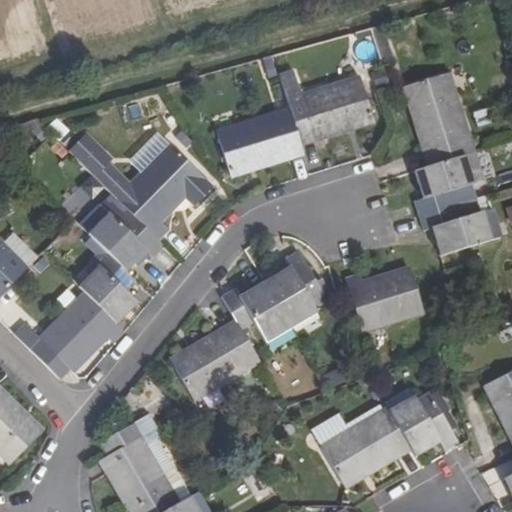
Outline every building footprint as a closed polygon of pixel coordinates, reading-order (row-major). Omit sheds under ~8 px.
[(405,88),(431,167),(463,157),(472,154),(445,75),(405,88)] [(358,80),(286,102),(289,113),(299,142),(371,120),(358,80)] [(405,88),(400,89),(426,170),(431,167),(405,88)] [(299,142),(289,113),(216,136),(228,176),(302,153),(300,147),(299,142)] [(371,120),(299,142),(300,147),(372,125),(371,120)] [(212,192),(169,149),(129,189),(108,167),(111,163),(84,138),(67,155),(109,196),(115,202),(135,222),(144,231),(149,235),(157,243),(167,233),(159,225),(155,221),(179,197),(183,201),(193,211),(212,192)] [(302,153),(228,176),(229,181),(304,158),(302,153)] [(426,170),(413,174),(421,201),(414,204),(418,219),(455,206),(449,192),(472,184),(463,157),(431,167),(426,170)] [(77,227),(87,237),(91,240),(107,257),(125,275),(145,254),(151,259),(162,249),(157,243),(149,235),(144,231),(135,222),(115,202),(109,196),(97,208),(77,227)] [(179,197),(155,221),(159,225),(183,201),(179,197)] [(455,206),(418,219),(422,233),(430,231),(440,258),(469,249),(490,242),(481,214),(460,220),(455,206)] [(92,262),(97,267),(107,257),(91,240),(85,246),(97,257),(92,262)] [(0,297),(26,270),(0,244),(0,297)] [(288,272),(264,287),(291,332),(315,318),(312,312),(325,304),(296,255),(283,263),(288,272)] [(98,270),(78,291),(83,296),(115,327),(135,308),(123,293),(133,283),(125,275),(107,257),(97,267),(96,268),(98,270)] [(407,269),(360,283),(363,289),(408,275),(407,269)] [(344,283),(348,293),(361,333),(422,315),(408,275),(363,289),(360,283),(359,278),(344,283)] [(233,294),(220,301),(236,329),(239,333),(240,335),(254,329),(265,347),(291,332),(264,287),(238,301),(233,294)] [(115,327),(83,296),(38,342),(67,371),(101,338),(104,341),(110,347),(124,336),(115,327)] [(240,335),(239,333),(173,373),(194,408),(260,369),(240,335)] [(511,371),(489,383),(511,431),(511,371)] [(410,397),(386,413),(406,446),(409,451),(413,458),(438,443),(443,452),(456,444),(427,395),(414,403),(410,397)] [(37,440),(0,400),(0,460),(8,469),(37,440)] [(386,413),(384,410),(319,450),(340,485),(406,446),(386,413)] [(158,442),(146,420),(131,429),(100,446),(106,459),(104,461),(131,511),(167,511),(176,507),(143,450),(154,444),(158,442)] [(187,501),(154,444),(143,450),(176,507),(187,501)] [(511,456),(511,457),(511,473),(503,479),(511,499),(511,456)] [(176,507),(167,511),(196,511),(189,500),(187,501),(176,507)]
